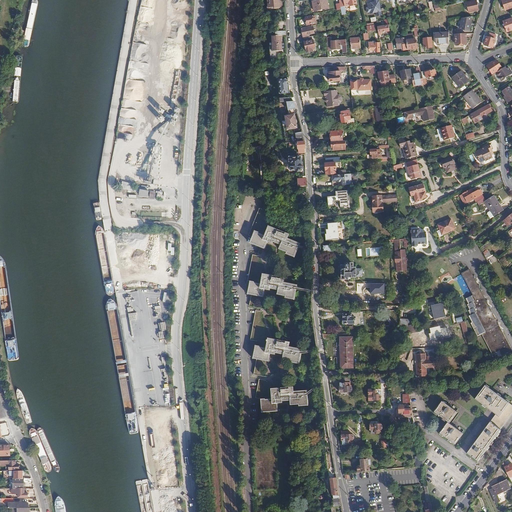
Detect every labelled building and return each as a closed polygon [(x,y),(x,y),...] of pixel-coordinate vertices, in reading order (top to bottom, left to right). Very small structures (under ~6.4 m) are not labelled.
[(279,9),(278,1),(277,0),(266,0),(268,9),(274,8),(275,10),(279,9)] [(313,7),(314,11),(328,8),(326,0),(319,0),(312,1),(313,7)] [(338,0),(341,10),(342,16),(346,15),(345,11),(344,6),(357,3),(356,0),(338,0)] [(377,16),(382,16),(378,0),(374,0),(374,3),(368,4),(370,14),(376,13),(377,16)] [(511,7),(511,0),(504,0),(502,1),(506,10),(511,7)] [(478,11),(476,1),(467,3),(469,12),(478,11)] [(153,15),(153,5),(145,5),(145,3),(141,3),(142,13),(148,12),(148,15),(153,15)] [(302,21),(303,27),(315,24),(315,20),(314,17),(311,17),(308,17),(308,18),(303,19),(303,20),(302,21)] [(318,33),(316,26),(301,29),(303,38),(308,36),(308,35),(318,33)] [(139,32),(135,32),(130,59),(145,62),(148,45),(137,43),(139,32)] [(285,47),(283,32),(274,33),(276,49),(285,47)] [(449,43),(448,33),(435,34),(436,44),(449,43)] [(493,48),(497,35),(490,33),(489,37),(487,37),(484,45),(493,48)] [(466,44),(466,34),(455,34),(456,45),(466,44)] [(315,49),(312,36),(303,38),(306,51),(307,51),(307,53),(313,51),(313,50),(315,49)] [(361,49),(360,38),(350,39),(351,49),(361,49)] [(432,47),(431,38),(423,39),(425,48),(432,47)] [(407,42),(408,49),(417,48),(416,41),(415,41),(415,39),(407,40),(407,42)] [(347,53),(346,41),(331,42),(331,50),(340,50),(340,46),(342,46),(342,53),(347,53)] [(375,42),(369,43),(369,51),(375,51),(375,52),(379,52),(379,43),(375,43),(375,42)] [(502,67),(497,60),(493,63),(492,62),(487,66),(493,74),(502,67)] [(330,73),(329,78),(329,79),(331,81),(340,81),(340,77),(341,77),(341,72),(346,72),(346,67),(335,68),(335,73),(330,73)] [(506,67),(497,73),(502,81),(506,78),(505,76),(508,74),(509,76),(511,73),(511,72),(509,68),(507,69),(506,67)] [(432,69),(422,72),(424,79),(436,76),(435,70),(432,71),(432,69)] [(412,76),(411,70),(401,72),(403,80),(413,79),(412,76)] [(396,83),(395,75),(391,75),(391,76),(389,77),(388,72),(379,73),(380,83),(381,83),(382,88),(390,86),(389,81),(389,80),(391,80),(392,84),(396,83)] [(466,82),(460,72),(452,78),(458,88),(466,82)] [(425,85),(422,73),(412,76),(413,79),(414,87),(425,85)] [(290,93),(288,78),(280,79),(282,93),(290,93)] [(372,91),(372,79),(358,79),(358,95),(366,95),(366,91),(372,91)] [(481,102),(472,89),(463,96),(472,108),(481,102)] [(325,91),(326,107),(339,106),(339,103),(343,103),(342,94),(338,95),(338,90),(325,91)] [(302,94),(303,105),(313,104),(312,98),(309,99),(308,94),(302,94)] [(294,101),(292,101),(287,102),(289,110),(296,109),(294,101)] [(493,111),(489,105),(471,116),(475,123),(483,119),(482,117),(493,111)] [(432,106),(430,106),(419,109),(415,110),(417,116),(423,115),(424,121),(435,118),(432,106)] [(350,120),(349,112),(341,113),(342,115),(341,116),(341,123),(347,122),(347,121),(350,120)] [(295,115),(286,116),(289,129),(297,127),(295,115)] [(454,130),(452,125),(438,129),(441,141),(455,137),(453,130),(454,130)] [(331,132),(332,142),(340,141),(343,141),(342,131),(331,132)] [(405,138),(399,140),(401,148),(403,147),(406,159),(417,156),(414,143),(410,143),(410,141),(406,142),(405,138)] [(343,141),(338,141),(338,142),(332,142),(333,150),(346,149),(346,141),(343,141)] [(488,152),(492,150),(494,149),(491,145),(474,153),(477,158),(478,157),(479,159),(481,163),(485,160),(486,162),(493,158),(491,155),(490,153),(489,154),(488,152)] [(380,159),(382,159),(381,150),(377,150),(371,150),(371,154),(373,154),(373,159),(379,158),(379,159),(380,159)] [(456,164),(453,157),(442,162),(442,163),(441,165),(442,167),(444,167),(444,168),(445,168),(447,173),(459,168),(457,163),(456,164)] [(288,166),(288,168),(289,169),(290,169),(290,170),(295,170),(295,171),(301,171),(301,158),(290,158),(290,165),(289,165),(288,166)] [(416,160),(405,163),(408,175),(409,174),(411,180),(419,178),(420,175),(416,160)] [(326,164),(326,175),(336,175),(335,163),(326,164)] [(345,185),(344,175),(334,176),(334,182),(333,182),(333,186),(345,185)] [(298,179),(299,187),(307,186),(307,182),(307,178),(298,179)] [(124,191),(133,192),(133,189),(134,185),(125,184),(124,191)] [(425,192),(423,184),(409,188),(411,196),(414,195),(416,202),(422,201),(422,198),(426,197),(425,192)] [(139,193),(133,192),(132,194),(122,192),(121,198),(129,199),(130,197),(136,198),(136,197),(138,197),(139,195),(147,197),(148,191),(140,190),(139,193)] [(347,190),(335,191),(336,196),(327,196),(328,206),(333,206),(333,201),(340,201),(340,207),(348,206),(347,190)] [(474,193),(472,190),(464,194),(468,203),(481,196),(479,191),(474,193)] [(373,204),(373,213),(383,213),(383,203),(397,203),(397,196),(373,197),(373,204)] [(503,211),(494,196),(487,200),(485,202),(490,211),(488,213),(487,214),(490,218),(491,218),(503,211)] [(266,211),(259,208),(251,229),(254,231),(249,243),(264,248),(267,241),(272,243),(273,241),(280,244),(278,248),(285,251),(285,252),(294,255),(297,247),(299,242),(287,237),(288,232),(268,225),(264,235),(258,232),(266,211)] [(443,236),(442,235),(455,229),(451,220),(438,225),(440,230),(436,232),(439,238),(443,236)] [(338,223),(328,223),(329,226),(329,230),(327,230),(328,234),(326,234),(327,241),(340,240),(338,223)] [(420,230),(410,231),(412,246),(413,247),(416,247),(417,246),(417,244),(427,243),(426,232),(420,233),(420,230)] [(495,254),(491,255),(489,249),(484,251),(489,264),(497,261),(495,254)] [(254,281),(259,259),(251,257),(247,279),(250,280),(248,293),(252,293),(249,304),(257,306),(259,295),(263,296),(265,288),(270,289),(270,288),(278,289),(277,293),(284,295),(284,296),(293,298),(295,288),(295,283),(284,281),(285,277),(263,272),(261,282),(254,281)] [(361,271),(361,266),(346,266),(346,269),(343,269),(343,282),(356,282),(356,279),(361,279),(361,278),(366,278),(367,277),(367,272),(366,271),(361,271)] [(501,356),(511,350),(469,270),(461,274),(472,295),(466,299),(468,305),(467,305),(469,311),(468,311),(470,316),(468,317),(471,323),(470,323),(477,336),(481,334),(492,354),(499,351),(501,356)] [(384,284),(370,284),(370,294),(384,294),(384,284)] [(130,292),(130,295),(125,296),(125,300),(136,299),(135,291),(130,292)] [(128,307),(128,311),(135,310),(134,306),(138,305),(137,300),(132,301),(133,306),(128,307)] [(442,303),(431,305),(434,319),(446,316),(442,303)] [(154,306),(155,310),(150,310),(150,314),(160,313),(160,306),(154,306)] [(258,339),(264,309),(257,308),(250,337),(258,339)] [(129,313),(133,340),(145,338),(142,320),(139,320),(137,311),(129,313)] [(356,319),(355,316),(354,316),(354,315),(352,315),(352,313),(344,314),(344,318),(344,324),(355,323),(355,319),(356,319)] [(158,323),(159,339),(165,338),(164,331),(166,331),(166,322),(158,323)] [(466,343),(471,342),(470,340),(465,322),(460,323),(466,343)] [(290,340),(268,336),(266,346),(260,345),(259,344),(256,343),(253,356),(257,357),(253,372),(260,374),(264,358),(268,359),(270,352),(275,353),(275,351),(283,353),(282,357),(290,359),(289,360),(298,362),(301,352),(301,348),(289,345),(290,340)] [(341,367),(353,367),(353,337),(341,337),(341,367)] [(425,354),(416,354),(417,376),(426,376),(426,368),(434,367),(433,360),(426,360),(425,354)] [(150,358),(141,359),(143,370),(151,369),(150,358)] [(146,388),(153,387),(152,371),(144,372),(146,388)] [(256,394),(263,394),(266,379),(259,377),(256,394)] [(350,378),(340,378),(340,386),(340,392),(350,392),(352,390),(352,387),(350,386),(350,378)] [(495,437),(511,413),(511,405),(485,385),(475,400),(494,415),(466,453),(477,461),(495,437)] [(293,386),(272,388),(272,398),(266,399),(266,398),(262,399),(263,412),(279,410),(278,403),(283,402),(283,400),(291,400),(292,404),(299,403),(299,404),(308,403),(307,396),(306,389),(293,390),(293,386)] [(368,389),(368,400),(379,400),(381,398),(381,396),(379,395),(379,393),(378,392),(376,392),(376,391),(373,391),(373,389),(368,389)] [(450,424),(457,413),(443,402),(434,413),(448,423),(440,434),(455,445),(463,434),(450,424)] [(408,422),(414,422),(411,408),(408,408),(408,407),(407,407),(405,407),(404,407),(402,405),(400,405),(399,407),(399,417),(408,417),(408,422)] [(381,425),(370,425),(370,429),(375,430),(375,434),(378,434),(378,432),(380,432),(381,431),(381,430),(382,428),(382,426),(381,425)] [(342,440),(343,440),(343,444),(350,444),(350,442),(352,442),(353,441),(353,440),(355,438),(354,435),(352,434),(342,435),(342,440)] [(351,446),(351,450),(362,449),(362,441),(357,442),(357,446),(351,446)] [(3,445),(3,455),(11,455),(10,445),(3,445)] [(357,467),(357,472),(369,471),(369,466),(368,466),(368,459),(361,460),(362,467),(357,467)] [(10,461),(10,469),(20,469),(19,462),(16,462),(16,461),(10,461)] [(15,483),(15,488),(19,488),(26,488),(24,478),(15,478),(15,481),(13,481),(13,483),(15,483)] [(334,502),(340,501),(336,478),(330,479),(334,499),(334,502)] [(510,489),(506,480),(492,487),(496,496),(510,489)] [(19,488),(19,497),(29,497),(29,493),(27,493),(27,488),(26,488),(19,488)]
